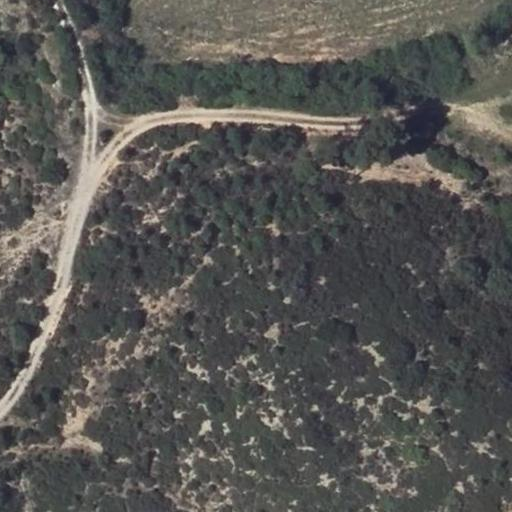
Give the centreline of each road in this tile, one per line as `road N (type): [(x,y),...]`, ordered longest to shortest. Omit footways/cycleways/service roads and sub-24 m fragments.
road 1 (track): [(88,189),(128,130),(169,114),(340,125),(434,110),(474,114),(511,130)]
road 2 (track): [(0,411),(35,351),(88,189),(90,103),(60,0)]
